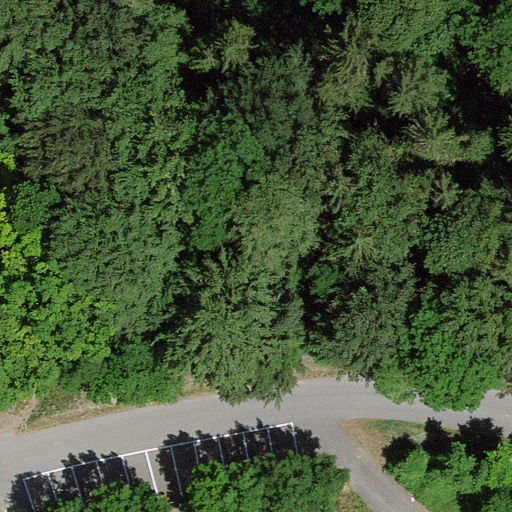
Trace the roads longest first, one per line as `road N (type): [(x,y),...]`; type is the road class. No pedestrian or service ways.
road 1 (residential): [(511,417),(345,396),(269,402),(0,456)]
road 2 (track): [(1,455),(6,415),(74,288),(71,201),(46,115),(0,25)]
